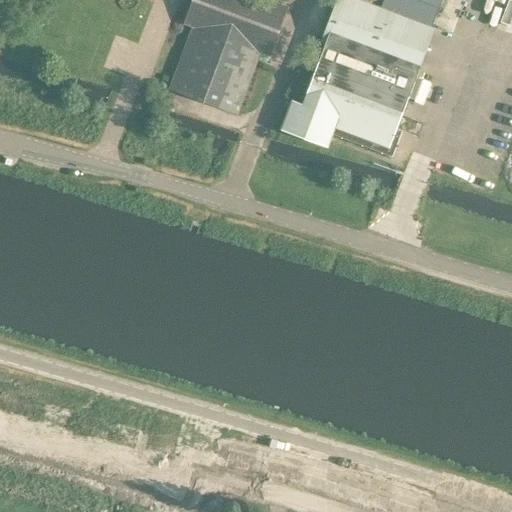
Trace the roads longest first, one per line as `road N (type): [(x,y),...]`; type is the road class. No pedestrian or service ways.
road 1 (tertiary): [(511,506),(0,353)]
road 2 (tertiary): [(511,287),(0,141)]
road 3 (track): [(312,0),(225,202)]
